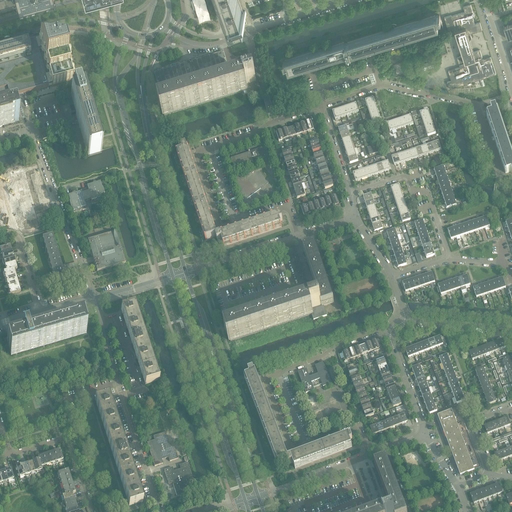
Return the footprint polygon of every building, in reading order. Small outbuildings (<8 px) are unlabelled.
[(194,0),(195,0),(194,0),(195,4),(197,9),(195,10),(196,12),(198,11),(200,21),(207,19),(206,18),(208,18),(210,18),(207,9),(206,9),(206,7),(204,0),(194,0)] [(228,17),(228,18),(229,20),(232,27),(243,25),(243,24),(247,22),(244,15),(246,14),(245,11),(243,12),(239,0),(222,0),(223,2),(222,2),(223,4),(224,4),(225,9),(225,10),(226,12),(228,17)] [(450,37),(457,35),(456,30),(461,29),(464,41),(470,39),(472,39),(472,38),(471,38),(470,33),(482,30),(480,22),(480,23),(475,24),(473,18),(474,17),(471,5),(463,7),(465,12),(451,16),(451,15),(444,17),(446,25),(446,24),(447,25),(446,25),(448,29),(448,30),(450,37)] [(285,60),(285,61),(283,62),(284,67),(287,66),(288,71),(289,72),(347,54),(347,53),(351,52),(351,54),(438,27),(438,26),(442,25),(443,27),(439,15),(436,16),(436,15),(394,28),(394,26),(390,27),(391,29),(345,43),(344,42),(324,48),(324,46),(320,47),(321,49),(285,60)] [(511,23),(503,27),(506,36),(508,40),(511,38),(511,23)] [(451,80),(447,82),(450,89),(478,80),(495,74),(496,74),(491,57),(482,60),(481,57),(482,57),(480,50),(474,52),(470,39),(464,41),(461,29),(456,30),(457,35),(456,35),(463,56),(457,57),(459,65),(460,64),(460,67),(448,71),(451,80)] [(60,35),(35,42),(35,44),(45,78),(48,88),(48,87),(50,86),(51,86),(52,87),(73,81),(70,71),(66,56),(64,47),(63,46),(60,35)] [(0,106),(14,103),(13,98),(16,97),(21,96),(48,88),(45,78),(35,44),(35,42),(8,49),(0,51),(0,106)] [(156,80),(158,86),(158,87),(160,93),(228,72),(226,66),(226,65),(224,60),(222,54),(222,53),(222,54),(214,56),(213,56),(205,59),(205,58),(205,59),(197,61),(189,64),(188,64),(180,66),(172,69),(171,69),(163,72),(163,71),(163,72),(155,74),(154,74),(155,75),(157,80),(156,80)] [(422,65),(424,70),(434,67),(432,61),(422,65)] [(172,101),(161,105),(162,109),(163,111),(163,113),(164,114),(164,116),(168,115),(244,92),(246,91),(247,93),(248,97),(257,94),(261,93),(261,92),(258,82),(256,83),(255,77),(248,79),(247,76),(248,75),(245,67),(238,69),(240,78),(245,76),(246,80),(244,80),(243,81),(242,80),(232,83),(231,79),(225,81),(226,85),(205,91),(204,87),(197,89),(199,93),(177,100),(176,96),(170,98),(172,101)] [(86,143),(87,147),(89,156),(100,153),(98,144),(99,144),(97,137),(84,93),(84,92),(81,93),(81,94),(80,94),(80,90),(73,92),(74,96),(72,96),(66,98),(70,112),(71,116),(72,115),(76,114),(83,140),(84,144),(86,143)] [(373,98),(365,101),(367,107),(375,104),(373,98)] [(356,104),(350,106),(353,114),(359,112),(356,104)] [(375,104),(367,107),(369,113),(377,110),(375,104)] [(350,106),(344,108),(347,116),(353,114),(350,106)] [(344,108),(338,110),(341,118),(347,116),(344,108)] [(487,115),(486,116),(505,173),(506,173),(507,173),(511,172),(511,173),(511,154),(506,137),(508,136),(507,133),(505,133),(497,108),(491,110),(492,114),(487,115)] [(19,121),(16,111),(16,110),(8,112),(8,111),(0,112),(0,127),(11,124),(11,123),(19,121)] [(338,110),(333,112),(335,120),(341,118),(338,110)] [(377,110),(369,113),(371,119),(379,116),(377,110)] [(420,113),(422,119),(430,116),(428,110),(420,113)] [(379,116),(371,119),(373,124),(381,122),(379,116)] [(411,116),(405,118),(407,126),(413,124),(411,116)] [(432,122),(430,116),(422,119),(424,125),(432,122)] [(405,118),(399,120),(402,128),(407,126),(405,118)] [(399,120),(393,122),(396,130),(402,128),(399,120)] [(305,124),(308,132),(314,130),(311,122),(305,124)] [(393,122),(387,124),(390,132),(396,130),(393,122)] [(434,128),(432,122),(424,125),(426,131),(434,128)] [(305,124),(299,126),(302,134),(308,132),(305,124)] [(299,126),(294,127),(296,136),(302,134),(299,126)] [(346,126),(338,129),(340,135),(348,132),(346,126)] [(294,127),(288,129),(291,137),(296,136),(294,127)] [(436,134),(434,128),(426,131),(428,136),(436,134)] [(288,129),(282,131),(285,139),(285,142),(291,140),(291,137),(288,129)] [(282,131),(276,133),(279,141),(285,139),(282,131)] [(348,132),(340,135),(342,141),(350,138),(348,132)] [(350,138),(342,141),(344,147),(352,144),(350,138)] [(318,140),(310,143),(312,149),(320,146),(318,140)] [(438,142),(432,144),(435,152),(441,150),(438,142)] [(354,150),(352,144),(344,147),(346,152),(354,150)] [(432,144),(427,146),(429,154),(435,152),(432,144)] [(376,145),(367,148),(370,155),(378,153),(376,145)] [(320,146),(312,149),(314,155),(322,152),(320,146)] [(427,146),(421,148),(424,156),(429,154),(427,146)] [(178,154),(178,155),(177,155),(206,241),(207,241),(216,238),(218,237),(217,237),(189,151),(188,151),(186,147),(182,149),(183,153),(178,154)] [(264,160),(260,148),(250,152),(249,149),(231,155),(232,159),(231,160),(234,170),(235,170),(235,169),(252,163),(252,164),(254,163),(264,160)] [(421,148),(415,150),(418,158),(424,156),(421,148)] [(290,149),(282,152),(284,158),(292,155),(290,149)] [(354,150),(346,152),(348,158),(356,156),(358,155),(359,155),(357,149),(354,150)] [(415,150),(409,151),(412,160),(418,158),(415,150)] [(409,151),(403,153),(406,161),(412,160),(409,151)] [(322,152),(314,155),(316,160),(324,158),(322,152)] [(403,153),(398,155),(400,163),(406,161),(403,153)] [(292,155),(284,158),(286,164),(294,161),(292,155)] [(356,156),(348,158),(350,164),(358,161),(360,161),(358,155),(356,156)] [(398,155),(392,157),(394,165),(400,163),(398,155)] [(316,160),(311,162),(312,165),(315,164),(314,163),(316,163),(317,166),(326,163),(324,158),(316,160)] [(294,161),(286,164),(288,170),(296,167),(295,165),(296,164),(295,160),(294,161)] [(388,162),(382,164),(385,172),(391,170),(388,162)] [(326,163),(317,166),(319,172),(327,169),(326,163)] [(382,164),(376,166),(379,174),(385,172),(382,164)] [(376,166),(371,168),(373,176),(379,174),(376,166)] [(296,167),(288,170),(290,175),(298,173),(296,167)] [(444,167),(434,170),(436,175),(445,172),(444,167)] [(371,168),(365,169),(367,178),(373,176),(371,168)] [(327,169),(319,172),(321,178),(329,175),(327,169)] [(365,169),(359,171),(362,179),(367,178),(365,169)] [(359,171),(353,173),(356,181),(362,179),(359,171)] [(25,172),(11,176),(22,217),(28,215),(29,218),(37,216),(37,214),(40,213),(29,172),(25,173),(25,172)] [(298,173),(290,175),(292,181),(300,178),(298,173)] [(321,178),(320,178),(322,184),(323,183),(331,181),(329,175),(321,178)] [(300,178),(292,181),(293,187),(302,184),(300,178)] [(331,181),(323,183),(325,189),(333,187),(331,181)] [(87,188),(83,190),(84,192),(82,193),(81,192),(75,194),(75,192),(72,193),(72,194),(68,196),(70,202),(69,202),(71,208),(72,208),(73,213),(86,209),(84,201),(91,199),(92,204),(106,201),(104,194),(103,188),(102,188),(100,182),(96,183),(96,182),(93,183),(93,184),(87,186),(87,188)] [(302,184),(293,187),(295,193),(303,190),(302,184)] [(391,188),(393,193),(401,191),(399,185),(391,188)] [(303,190),(295,193),(297,199),(305,196),(303,190)] [(401,191),(393,193),(395,199),(403,197),(401,191)] [(363,197),(365,203),(373,200),(371,194),(363,197)] [(330,198),(333,206),(339,204),(336,196),(330,198)] [(405,202),(403,197),(395,199),(397,205),(405,202)] [(330,198),(324,200),(327,208),(333,206),(330,198)] [(324,200),(318,202),(321,210),(327,208),(324,200)] [(373,200),(365,203),(367,209),(375,206),(373,200)] [(455,200),(445,204),(447,209),(456,205),(455,200)] [(318,202),(313,204),(315,212),(321,210),(318,202)] [(405,202),(397,205),(399,211),(407,208),(405,202)] [(313,204),(307,206),(310,214),(315,212),(313,204)] [(307,206),(301,208),(304,216),(310,214),(307,206)] [(377,212),(375,206),(367,209),(369,214),(377,212)] [(407,208),(399,211),(400,217),(409,214),(407,208)] [(379,218),(377,212),(369,214),(371,220),(379,218)] [(409,214),(400,217),(402,223),(411,220),(409,214)] [(224,234),(225,235),(217,237),(218,237),(216,238),(218,242),(222,241),(224,246),(224,247),(282,227),(281,226),(280,222),(282,221),(281,216),(279,216),(279,215),(224,234)] [(487,217),(482,219),(485,228),(490,227),(492,226),(491,223),(489,224),(487,217)] [(381,223),(379,218),(371,220),(373,226),(381,223)] [(423,220),(415,223),(417,229),(425,226),(423,220)] [(381,223),(373,226),(375,232),(383,229),(381,223)] [(425,226),(417,229),(419,235),(427,232),(425,226)] [(453,228),(448,230),(451,240),(456,238),(453,228)] [(395,230),(387,232),(389,238),(397,236),(400,235),(398,229),(395,230)] [(88,240),(92,256),(94,262),(97,271),(97,272),(117,266),(120,265),(125,263),(126,263),(116,232),(113,233),(88,240)] [(427,232),(419,235),(420,241),(429,238),(427,232)] [(53,234),(42,237),(55,281),(64,278),(63,274),(68,272),(67,269),(63,270),(53,235),(53,234)] [(397,236),(389,238),(391,244),(399,241),(402,240),(400,235),(397,236)] [(429,238),(420,241),(422,246),(431,244),(429,238)] [(399,241),(391,244),(393,250),(401,247),(399,241)] [(431,244),(422,246),(424,252),(432,249),(431,244)] [(10,246),(0,248),(2,255),(12,252),(10,246)] [(264,318),(243,325),(242,321),(236,323),(237,327),(225,331),(229,342),(312,315),(310,310),(322,306),(323,305),(333,302),(315,247),(303,251),(304,252),(312,276),(311,276),(313,282),(314,282),(320,301),(313,303),(312,299),(313,299),(311,290),(303,293),(306,301),(307,301),(310,300),(311,303),(310,304),(308,305),(308,303),(297,307),(296,303),(290,305),(291,309),(270,316),(269,312),(263,314),(264,318)] [(401,247),(393,250),(394,256),(403,253),(401,247)] [(432,249),(424,252),(426,258),(434,255),(432,249)] [(12,252),(2,255),(3,260),(13,257),(12,252)] [(403,253),(394,256),(396,262),(405,259),(403,253)] [(13,257),(3,260),(5,266),(15,263),(13,257)] [(405,259),(396,262),(398,267),(407,265),(405,259)] [(15,263),(5,266),(6,271),(14,269),(17,268),(15,263)] [(6,271),(4,272),(5,278),(15,275),(14,269),(6,271)] [(435,282),(432,273),(427,275),(430,284),(435,282)] [(15,275),(5,278),(7,283),(17,280),(15,275)] [(467,276),(462,277),(465,287),(470,285),(467,276)] [(462,277),(457,279),(461,288),(461,291),(466,290),(465,287),(462,277)] [(503,278),(498,280),(501,290),(506,288),(503,278)] [(17,280),(7,283),(8,289),(19,286),(17,280)] [(407,281),(402,283),(406,292),(411,291),(407,281)] [(443,284),(438,285),(441,295),(446,293),(443,284)] [(19,286),(8,289),(10,295),(20,292),(19,286)] [(478,287),(473,288),(476,298),(481,296),(478,287)] [(310,310),(312,315),(313,320),(327,316),(323,305),(322,306),(310,310)] [(121,310),(126,325),(138,321),(133,306),(121,310)] [(17,331),(20,338),(7,342),(11,356),(86,334),(82,320),(37,333),(35,326),(17,331)] [(138,321),(126,325),(131,340),(143,336),(138,321)] [(131,340),(136,355),(148,351),(143,336),(131,340)] [(434,339),(437,347),(443,345),(440,337),(434,339)] [(434,339),(428,341),(431,349),(437,347),(434,339)] [(504,339),(498,341),(501,349),(507,347),(504,339)] [(371,343),(374,351),(374,352),(380,350),(377,341),(371,343)] [(428,341),(423,343),(426,351),(431,349),(428,341)] [(498,341),(492,344),(495,352),(501,349),(498,341)] [(371,343),(365,345),(368,353),(374,351),(371,343)] [(423,343),(417,345),(420,353),(426,351),(423,343)] [(492,344),(486,346),(489,354),(495,352),(492,344)] [(365,345),(359,347),(362,355),(368,353),(365,345)] [(417,345),(411,347),(414,356),(420,353),(417,345)] [(486,346),(481,348),(484,356),(489,354),(486,346)] [(359,347),(354,349),(357,357),(362,355),(359,347)] [(411,347),(405,350),(408,358),(414,356),(411,347)] [(481,348),(475,350),(478,358),(484,356),(481,348)] [(354,349),(348,351),(351,359),(357,357),(354,349)] [(475,350),(469,352),(472,360),(478,358),(475,350)] [(136,355),(140,370),(153,366),(148,351),(136,355)] [(348,351),(342,354),(345,362),(351,359),(348,351)] [(447,355),(439,358),(442,364),(450,361),(447,355)] [(511,359),(511,357),(503,360),(505,366),(511,363),(511,359)] [(384,359),(376,362),(378,368),(386,365),(384,359)] [(450,361),(442,364),(444,370),(452,366),(450,361)] [(306,369),(298,372),(306,393),(314,390),(311,382),(320,379),(323,387),(332,384),(324,363),(315,366),(318,374),(309,377),(306,369)] [(386,365),(378,368),(380,373),(388,370),(386,365)] [(420,365),(412,368),(414,374),(422,371),(420,365)] [(153,366),(140,370),(145,385),(158,381),(153,366)] [(452,366),(444,370),(446,375),(454,372),(452,366)] [(475,370),(478,376),(485,373),(483,367),(475,370)] [(356,369),(349,372),(351,378),(359,375),(356,369)] [(388,370),(380,373),(383,379),(391,376),(388,370)] [(249,373),(250,377),(246,379),(245,379),(277,464),(278,464),(287,460),(289,465),(293,463),(295,468),(295,469),(352,447),(351,446),(352,446),(350,442),(352,441),(351,436),(349,436),(349,435),(315,448),(314,446),(311,447),(312,449),(291,457),(288,458),(273,420),(276,419),(275,416),(272,417),(256,373),(255,374),(253,371),(249,373)] [(422,371),(414,374),(416,380),(424,377),(422,371)] [(454,372),(446,375),(448,381),(456,378),(454,372)] [(488,379),(485,373),(478,376),(480,382),(488,379)] [(359,375),(351,378),(353,384),(361,381),(359,375)] [(391,376),(383,379),(385,385),(393,382),(391,376)] [(424,377),(416,380),(418,386),(426,383),(424,377)] [(456,378),(448,381),(450,387),(458,383),(456,378)] [(490,385),(488,379),(480,382),(482,388),(490,385)] [(361,381),(353,384),(355,389),(363,386),(361,381)] [(385,385),(382,386),(384,391),(387,390),(395,387),(393,382),(385,385)] [(426,383),(418,386),(420,391),(428,388),(426,383)] [(458,383),(450,387),(452,392),(460,389),(458,383)] [(492,390),(490,385),(482,388),(484,393),(492,390)] [(363,386),(355,389),(357,395),(365,392),(363,386)] [(395,387),(387,390),(389,396),(397,393),(395,387)] [(428,388),(420,391),(422,397),(431,394),(433,393),(431,387),(428,388)] [(460,389),(452,392),(454,398),(463,395),(460,389)] [(494,396),(492,390),(484,393),(486,399),(494,396)] [(365,392),(357,395),(359,401),(367,398),(365,392)] [(397,393),(389,396),(391,402),(399,399),(397,393)] [(431,394),(422,397),(425,403),(433,400),(431,394)] [(463,395),(454,398),(457,404),(465,401),(463,395)] [(96,400),(101,415),(113,411),(109,396),(96,400)] [(494,396),(486,399),(488,405),(496,402),(494,396)] [(367,398),(359,401),(361,406),(369,403),(367,398)] [(399,399),(391,402),(393,408),(401,405),(399,399)] [(433,400),(425,403),(427,408),(435,405),(433,400)] [(369,403),(361,406),(364,412),(372,409),(369,403)] [(435,405),(427,408),(429,414),(437,411),(435,405)] [(442,413),(435,416),(458,478),(465,475),(464,474),(481,468),(458,408),(442,414),(442,413)] [(372,409),(364,412),(366,418),(374,415),(372,409)] [(101,415),(106,430),(118,426),(113,411),(101,415)] [(398,416),(401,424),(407,422),(404,414),(398,416)] [(398,416),(393,419),(396,427),(401,424),(398,416)] [(507,417),(502,420),(505,428),(510,425),(507,417)] [(393,419),(387,421),(390,429),(396,427),(393,419)] [(502,420),(496,422),(499,430),(505,428),(502,420)] [(387,421),(381,423),(384,431),(390,429),(387,421)] [(496,422),(490,424),(493,432),(499,430),(496,422)] [(381,423),(376,425),(379,433),(384,431),(381,423)] [(490,424),(484,426),(487,434),(493,432),(490,424)] [(376,425),(370,427),(373,435),(379,433),(376,425)] [(118,426),(106,430),(111,445),(123,441),(118,426)] [(151,442),(147,443),(150,452),(150,453),(151,457),(152,459),(154,466),(154,467),(163,464),(162,464),(161,460),(168,457),(170,461),(169,461),(170,462),(171,461),(176,460),(178,459),(176,453),(175,449),(174,447),(173,445),(169,446),(168,442),(166,437),(166,435),(165,433),(153,437),(154,440),(151,442)] [(111,445),(116,460),(128,456),(123,441),(111,445)] [(506,449),(500,452),(503,459),(509,457),(506,449)] [(60,450),(54,452),(57,462),(63,460),(60,450)] [(54,452),(49,454),(52,464),(57,462),(54,452)] [(500,452),(495,454),(498,462),(503,459),(500,452)] [(49,454),(43,456),(46,466),(52,464),(49,454)] [(43,456),(37,457),(38,460),(41,467),(46,466),(43,456)] [(116,460),(120,476),(133,472),(128,456),(116,460)] [(38,460),(33,462),(36,472),(42,470),(41,467),(38,460)] [(406,511),(387,461),(380,464),(379,463),(377,464),(377,465),(374,466),(374,467),(382,488),(384,493),(387,501),(387,502),(389,506),(385,507),(380,509),(381,511),(406,511)] [(33,462),(27,464),(31,474),(36,472),(33,462)] [(174,472),(172,468),(164,470),(164,471),(169,484),(168,484),(168,485),(172,483),(177,497),(189,493),(187,489),(191,488),(195,486),(188,463),(179,466),(181,470),(174,472)] [(27,464),(22,465),(25,475),(31,474),(27,464)] [(22,465),(16,467),(19,477),(25,475),(22,465)] [(11,469),(5,471),(8,481),(14,479),(11,469)] [(68,470),(58,473),(60,479),(70,476),(68,470)] [(5,471),(0,472),(0,474),(3,483),(8,481),(5,471)] [(133,472),(120,476),(125,491),(138,487),(133,472)] [(70,476),(60,479),(62,484),(72,481),(70,476)] [(72,481),(62,484),(63,490),(73,487),(72,481)] [(499,484),(494,486),(498,495),(502,493),(499,484)] [(494,486),(489,487),(493,497),(498,495),(494,486)] [(73,487),(63,490),(65,495),(65,496),(72,493),(75,492),(73,487)] [(143,502),(138,487),(125,491),(130,506),(143,502)] [(489,487),(485,489),(488,498),(493,497),(489,487)] [(485,489),(480,491),(483,500),(488,498),(485,489)] [(480,491),(475,493),(478,502),(483,500),(480,491)] [(65,495),(62,496),(64,502),(74,499),(72,493),(65,496),(65,495)] [(475,493),(470,495),(474,504),(478,502),(475,493)] [(74,499),(64,502),(66,508),(76,504),(74,499)]
